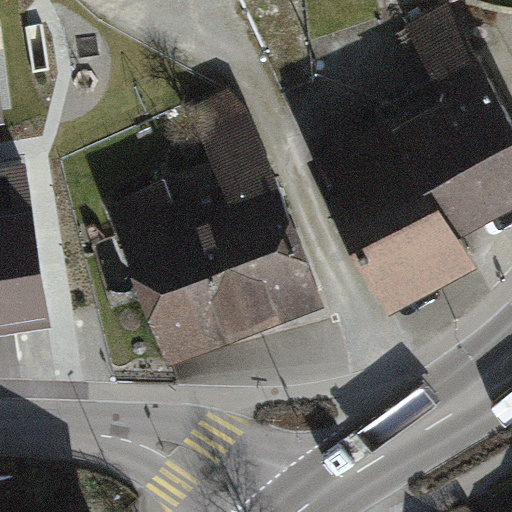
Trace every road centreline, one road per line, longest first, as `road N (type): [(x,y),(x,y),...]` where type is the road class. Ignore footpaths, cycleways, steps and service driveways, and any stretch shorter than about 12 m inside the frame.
road 1 (tertiary): [(259,511),(193,460),(133,438),(0,424)]
road 2 (secondary): [(511,367),(307,511)]
